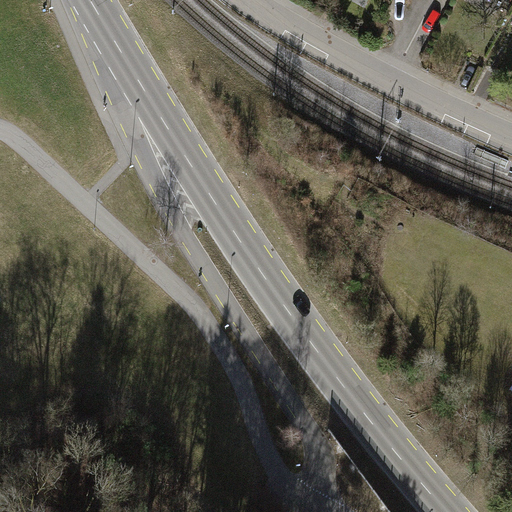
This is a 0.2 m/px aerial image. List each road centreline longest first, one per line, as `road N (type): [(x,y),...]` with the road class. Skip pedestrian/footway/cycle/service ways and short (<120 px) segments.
road 1 (secondary): [(92,2),(274,289),(448,511)]
road 2 (unclassified): [(92,2),(108,69),(167,202),(306,422),(320,457),(320,483),(308,501)]
road 3 (residential): [(308,501),(269,460),(240,376),(184,294),(0,131)]
road 4 (residential): [(249,0),(388,79),(511,135)]
